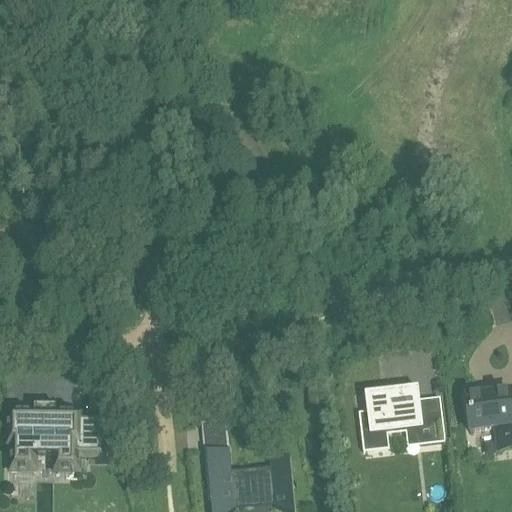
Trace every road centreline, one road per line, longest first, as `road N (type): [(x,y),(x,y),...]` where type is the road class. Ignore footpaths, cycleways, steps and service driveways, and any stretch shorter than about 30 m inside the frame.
road 1 (residential): [(131,0),(159,344)]
road 2 (residential): [(159,344),(0,351)]
road 3 (residential): [(511,262),(369,299)]
road 4 (residential): [(159,344),(166,472)]
